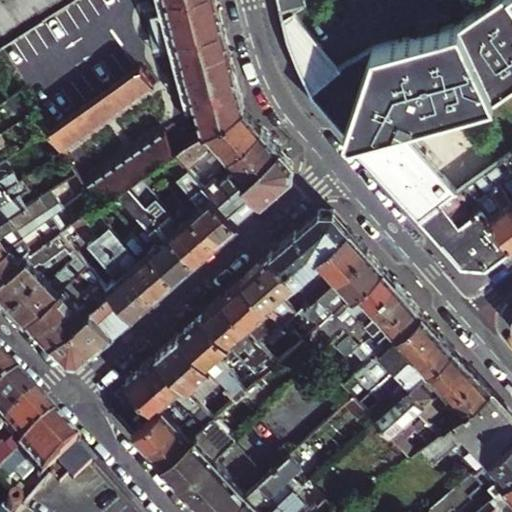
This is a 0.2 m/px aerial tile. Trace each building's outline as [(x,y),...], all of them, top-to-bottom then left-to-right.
[(0,0),(0,44),(38,20),(69,0),(0,0)] [(234,68),(217,0),(169,0),(188,78),(201,134),(243,108),(234,68)] [(335,61),(305,75),(314,94),(420,216),(462,185),(406,120),(491,96),(511,81),(511,0),(488,0),(457,22),(370,47),(335,61)] [(294,10),(283,17),(288,41),(301,66),(305,75),(335,61),(329,53),(294,10)] [(74,58),(76,56),(66,39),(53,45),(63,63),(74,58)] [(124,107),(155,85),(143,67),(135,68),(110,86),(124,107)] [(124,107),(110,86),(94,97),(79,108),(94,129),(124,107)] [(36,96),(29,100),(36,109),(36,110),(43,106),(36,96)] [(49,128),(64,149),(75,166),(86,159),(75,141),(94,129),(79,108),(49,128)] [(201,134),(190,140),(175,150),(189,166),(210,147),(209,143),(207,140),(210,137),(227,157),(261,127),(243,108),(201,134)] [(155,117),(151,111),(146,114),(148,120),(155,117)] [(134,114),(130,116),(120,124),(125,132),(139,121),(134,114)] [(125,132),(131,140),(136,136),(142,131),(139,121),(125,132)] [(125,132),(120,124),(106,133),(112,141),(125,132)] [(183,126),(164,134),(175,150),(190,140),(183,126)] [(205,184),(220,200),(280,148),(261,127),(227,157),(229,159),(222,165),(223,166),(220,169),(215,164),(211,168),(216,174),(205,184)] [(159,133),(142,145),(155,164),(169,153),(175,150),(164,134),(162,131),(159,133)] [(112,141),(107,144),(112,151),(116,148),(117,150),(131,140),(125,132),(112,141)] [(127,183),(129,182),(152,166),(155,164),(142,145),(114,164),(127,183)] [(280,148),(220,200),(239,221),(292,174),(292,161),(280,148)] [(191,209),(218,239),(239,221),(220,200),(205,184),(199,178),(189,166),(175,150),(169,153),(173,158),(168,162),(201,200),(191,209)] [(97,175),(86,159),(75,166),(77,170),(99,203),(119,189),(127,183),(114,164),(97,175)] [(0,190),(21,177),(15,168),(0,177),(0,190)] [(216,174),(211,168),(199,178),(205,184),(216,174)] [(462,185),(420,216),(435,233),(481,200),(489,194),(500,186),(492,175),(488,178),(482,170),(462,185)] [(21,177),(0,190),(0,220),(2,219),(0,216),(0,204),(21,191),(31,185),(24,175),(21,177)] [(500,186),(511,202),(511,179),(511,178),(500,186)] [(197,257),(136,190),(129,182),(127,183),(119,189),(144,217),(133,226),(134,227),(177,275),(197,257)] [(28,202),(2,219),(0,220),(0,247),(22,233),(44,218),(52,213),(65,204),(53,186),(28,202)] [(197,257),(218,239),(191,209),(182,199),(171,208),(156,192),(153,190),(147,189),(143,190),(141,186),(136,190),(197,257)] [(499,208),(491,214),(511,242),(511,202),(500,186),(489,194),(499,208)] [(0,216),(2,219),(28,202),(21,191),(0,204),(0,216)] [(487,266),(511,248),(511,242),(491,214),(481,200),(435,233),(453,254),(462,264),(473,265),(487,266)] [(177,275),(134,227),(123,236),(96,205),(85,213),(154,295),(177,275)] [(309,248),(318,257),(350,227),(335,208),(321,208),(271,252),(286,270),(309,248)] [(0,247),(0,273),(62,229),(71,223),(65,213),(56,219),(52,213),(44,218),(48,224),(26,239),(22,233),(0,247)] [(154,295),(85,213),(74,221),(118,272),(107,282),(112,288),(133,313),(154,295)] [(300,285),(311,297),(369,247),(350,227),(318,257),(295,279),(300,285)] [(62,229),(0,273),(0,286),(10,297),(44,271),(37,262),(42,259),(46,260),(66,245),(71,250),(76,246),(62,229)] [(44,271),(10,297),(27,316),(66,282),(76,273),(89,261),(76,246),(71,250),(76,256),(57,272),(57,277),(52,281),(44,271)] [(314,312),(321,320),(384,265),(369,247),(311,297),(298,309),(286,319),(295,328),(314,312)] [(271,252),(257,264),(286,296),(300,285),(295,279),(286,270),(271,252)] [(80,299),(66,282),(27,316),(51,341),(112,288),(107,282),(89,261),(76,273),(80,278),(87,273),(94,281),(83,290),(86,294),(80,299)] [(257,264),(242,277),(282,323),(286,319),(298,309),(286,296),(257,264)] [(358,308),(362,312),(398,281),(384,265),(321,320),(320,321),(330,332),(358,308)] [(242,277),(221,295),(278,359),(303,337),(295,328),(286,319),(282,323),(242,277)] [(398,281),(362,312),(316,351),(331,366),(379,324),(412,296),(398,281)] [(300,285),(286,296),(298,309),(311,297),(300,285)] [(112,288),(51,341),(67,359),(80,360),(133,313),(112,288)] [(221,295),(202,312),(229,342),(241,332),(243,339),(268,367),(278,359),(221,295)] [(342,379),(424,310),(412,296),(379,324),(331,366),(342,379)] [(441,330),(424,310),(342,379),(354,392),(358,397),(441,330)] [(229,342),(202,312),(180,331),(236,395),(257,377),(259,375),(254,370),(243,380),(218,352),(229,342)] [(374,413),(456,347),(441,330),(358,397),(372,411),(374,413)] [(180,331),(157,351),(199,399),(213,414),(236,395),(180,331)] [(479,373),(456,347),(374,413),(377,417),(399,440),(415,424),(418,428),(432,416),(444,405),(442,402),(479,373)] [(199,399),(157,351),(142,364),(173,398),(176,401),(187,413),(190,410),(197,404),(195,402),(199,399)] [(0,392),(17,377),(0,358),(0,392)] [(173,398),(142,364),(127,377),(158,411),(165,405),(173,398)] [(443,428),(493,388),(479,373),(442,402),(444,405),(432,416),(443,428)] [(0,430),(36,398),(17,377),(0,392),(0,430)] [(207,511),(224,511),(248,490),(216,454),(236,437),(223,422),(247,400),(244,397),(261,382),(257,377),(236,395),(213,414),(203,424),(199,427),(160,460),(207,511)] [(511,438),(511,409),(493,388),(443,428),(420,446),(434,462),(455,444),(478,470),(511,438)] [(0,466),(54,417),(36,398),(0,430),(0,466)] [(213,414),(199,399),(195,402),(197,404),(190,410),(203,424),(213,414)] [(168,408),(165,405),(158,411),(134,432),(148,446),(187,413),(176,401),(168,408)] [(363,420),(368,425),(377,417),(374,413),(372,411),(363,420)] [(160,460),(199,427),(187,413),(148,446),(160,460)] [(420,446),(443,428),(432,416),(418,428),(415,424),(399,440),(411,453),(420,446)] [(26,461),(45,481),(51,476),(46,472),(78,443),(54,417),(0,466),(0,467),(9,477),(26,461)] [(294,485),(265,511),(307,511),(319,501),(323,506),(331,499),(338,509),(340,511),(411,453),(399,440),(377,417),(368,425),(304,484),(298,489),(294,485)] [(471,511),(511,476),(511,438),(478,470),(477,471),(485,480),(472,491),(475,495),(458,510),(455,506),(448,511),(434,511),(433,510),(430,511),(471,511)] [(295,446),(248,490),(224,511),(265,511),(294,485),(286,476),(306,457),(295,446)] [(511,511),(511,476),(471,511),(511,511)] [(298,489),(304,484),(300,480),(294,485),(298,489)] [(7,493),(19,506),(32,494),(20,481),(7,493)] [(331,499),(323,506),(328,511),(334,511),(338,509),(331,499)]
